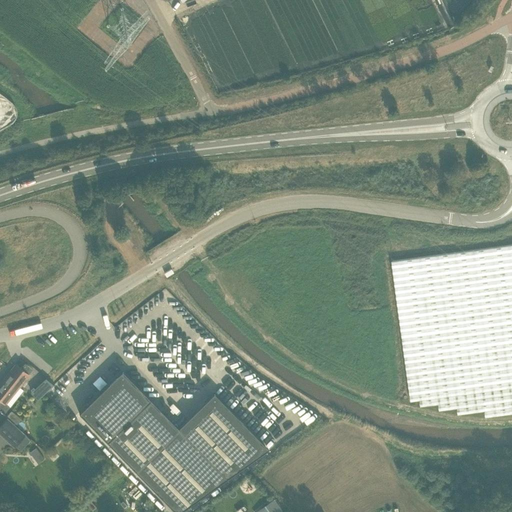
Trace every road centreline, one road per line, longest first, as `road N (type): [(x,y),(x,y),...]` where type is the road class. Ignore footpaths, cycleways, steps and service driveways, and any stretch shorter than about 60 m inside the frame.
road 1 (unclassified): [(0,335),(86,310),(217,226),(286,202),(499,217)]
road 2 (unclassified): [(211,111),(420,60),(511,17)]
road 3 (secondary): [(0,195),(131,158),(298,137)]
road 4 (secondary): [(298,137),(479,132)]
road 5 (secondary): [(477,115),(298,137)]
road 6 (unclassified): [(211,111),(150,0)]
